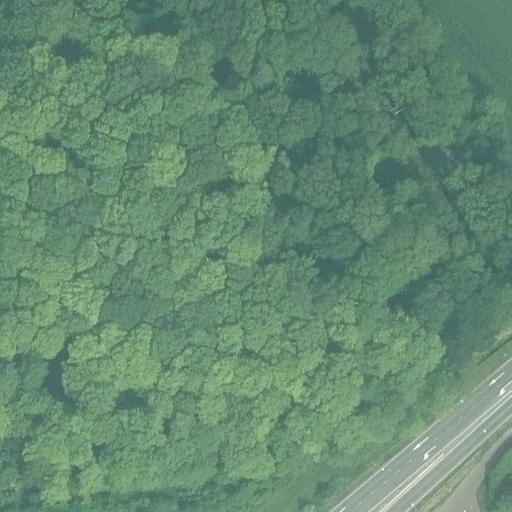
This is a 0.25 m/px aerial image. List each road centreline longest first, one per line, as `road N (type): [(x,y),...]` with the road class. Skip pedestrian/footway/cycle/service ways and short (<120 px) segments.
road 1 (unclassified): [(511,272),(433,154),(347,0)]
road 2 (secondary): [(471,427),(434,439),(346,511)]
